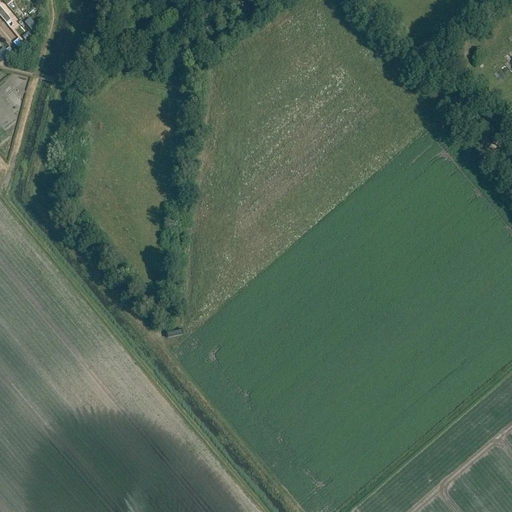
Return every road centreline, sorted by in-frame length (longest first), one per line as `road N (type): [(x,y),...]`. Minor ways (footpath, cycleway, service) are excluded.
road 1 (track): [(291,511),(35,208),(33,188),(62,82)]
road 2 (unclassified): [(363,0),(511,171)]
